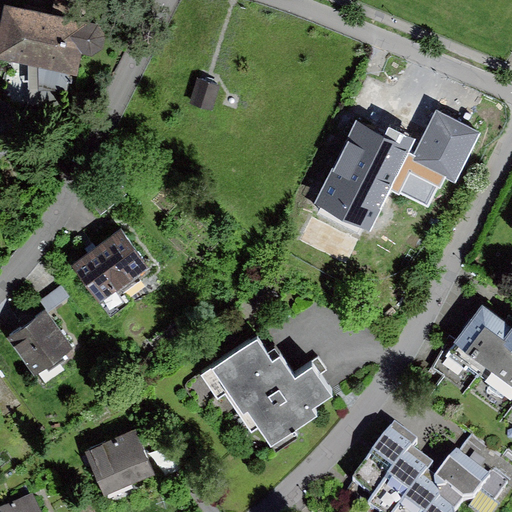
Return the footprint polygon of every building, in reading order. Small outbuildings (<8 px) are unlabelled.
[(53,0),(52,10),(8,0),(0,0),(0,23),(1,23),(0,28),(0,49),(78,67),(83,46),(93,48),(102,43),(105,28),(96,18),(79,14),(82,0),(53,0)] [(215,85),(192,78),(184,105),(207,112),(215,85)] [(408,146),(351,118),(309,204),(363,230),(387,183),(432,205),(470,127),(428,106),(408,146)] [(82,190),(100,212),(124,192),(106,171),(82,190)] [(116,227),(71,261),(111,316),(132,300),(119,283),(144,265),(116,227)] [(69,293),(61,282),(42,297),(50,307),(69,293)] [(44,302),(6,330),(36,370),(73,342),(44,302)] [(511,326),(477,302),(445,346),(511,394),(511,326)] [(258,327),(201,365),(217,389),(226,383),(253,422),(260,417),(272,435),(318,404),(313,397),(333,384),(313,354),(295,366),(279,343),(272,348),(258,327)] [(136,422),(86,445),(106,488),(156,466),(136,422)] [(416,441),(394,424),(352,480),(373,497),(411,448),(416,441)] [(432,464),(411,448),(373,497),(368,504),(378,511),(395,511),(427,471),(432,464)] [(456,450),(435,477),(440,498),(455,510),(462,500),(474,498),(481,488),(496,500),(509,482),(496,473),(492,477),(456,450)] [(435,477),(427,471),(395,511),(430,511),(440,498),(435,477)] [(41,511),(33,493),(0,507),(0,511),(41,511)] [(455,511),(455,510),(440,498),(430,511),(455,511)]
